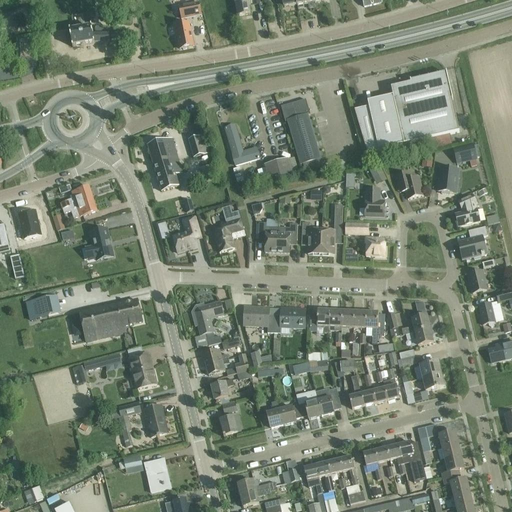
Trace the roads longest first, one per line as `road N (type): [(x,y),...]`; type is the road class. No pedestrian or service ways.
road 1 (unclassified): [(0,98),(77,76),(352,29),(457,0)]
road 2 (unclassified): [(103,158),(132,126),(191,101),(511,27)]
road 3 (primary): [(195,78),(511,7)]
road 4 (residential): [(206,469),(477,402)]
road 5 (residential): [(401,286),(158,277)]
road 6 (tertiary): [(206,469),(158,277)]
road 7 (unclassified): [(445,293),(451,273),(437,217),(426,215),(402,226),(401,286)]
road 8 (tertiary): [(158,277),(125,175),(103,158)]
